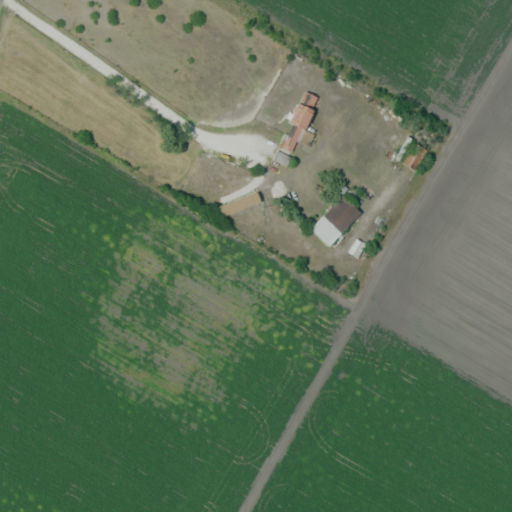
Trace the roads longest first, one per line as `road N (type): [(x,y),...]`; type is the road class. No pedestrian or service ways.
road 1 (residential): [(234,511),(511,40)]
road 2 (residential): [(3,0),(204,132)]
